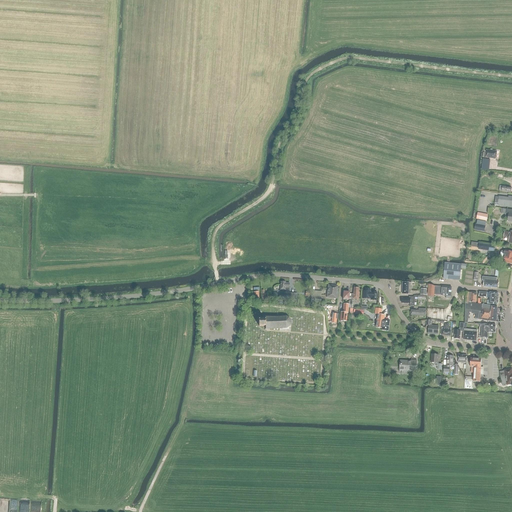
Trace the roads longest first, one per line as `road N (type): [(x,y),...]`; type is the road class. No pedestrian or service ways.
road 1 (unclassified): [(511,349),(431,343),(384,288),(325,279),(234,279),(78,300),(0,298)]
road 2 (unknown): [(217,283),(214,234),(269,190),(278,145),(306,78),(319,68),(360,58),(511,76)]
